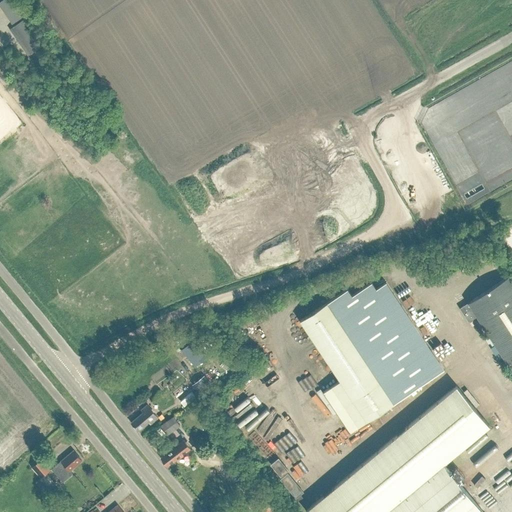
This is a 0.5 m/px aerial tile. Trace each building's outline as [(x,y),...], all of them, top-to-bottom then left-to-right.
[(0,0),(0,5),(7,16),(21,6),(17,0),(0,0)] [(27,56),(26,63),(39,66),(41,59),(27,56)] [(511,280),(508,275),(468,302),(459,307),(468,321),(476,315),(511,370),(511,280)] [(381,382),(394,401),(443,369),(386,282),(376,288),(371,282),(352,295),(347,288),(300,319),(340,379),(352,399),(381,382)] [(251,320),(260,335),(273,327),(263,312),(251,320)] [(262,338),(267,346),(275,342),(271,333),(262,338)] [(185,371),(181,374),(187,383),(191,380),(185,371)] [(202,396),(214,386),(204,374),(192,384),(202,396)] [(352,399),(340,379),(323,391),(349,431),(394,401),(381,382),(352,399)] [(480,511),(483,510),(443,462),(489,424),(457,386),(411,424),(311,507),(306,511),(307,511),(480,511)] [(198,395),(192,388),(178,399),(184,406),(198,395)] [(139,409),(141,412),(130,421),(137,430),(148,421),(149,423),(157,416),(146,403),(139,409)] [(173,415),(160,424),(167,434),(180,425),(173,415)] [(183,439),(160,456),(159,456),(166,465),(176,458),(177,459),(182,455),(182,454),(190,448),(183,439)] [(492,447),(481,458),(485,462),(496,451),(492,447)] [(69,469),(81,459),(73,450),(51,468),(62,481),(72,473),(69,469)] [(280,476),(288,469),(278,457),(270,463),(280,476)] [(41,458),(31,466),(40,477),(44,474),(50,469),(41,458)] [(313,485),(308,479),(311,476),(301,465),(292,473),(307,490),(313,485)] [(287,472),(280,478),(296,498),(300,494),(303,491),(287,472)] [(51,483),(44,474),(40,477),(52,491),(59,486),(54,481),(51,483)] [(300,494),(296,498),(306,511),(311,507),(300,494)] [(259,511),(269,511),(274,508),(262,496),(253,504),(259,511)]
